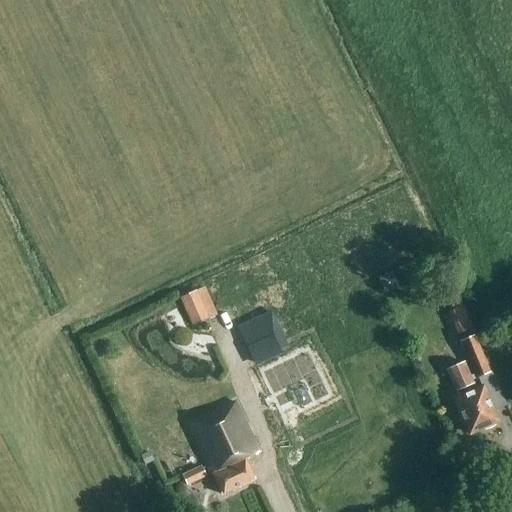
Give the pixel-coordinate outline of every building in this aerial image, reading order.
[(383,294),(397,287),(390,272),(376,279),(383,294)] [(216,317),(204,290),(179,301),(191,328),(216,317)] [(236,329),(255,369),(281,357),(279,352),(287,348),(271,313),(236,329)] [(191,344),(211,348),(214,335),(193,331),(191,344)] [(490,375),(474,338),(459,344),(474,382),(490,375)] [(469,434),(496,422),(481,388),(475,391),(462,361),(445,369),(457,398),(453,400),(469,434)] [(221,495),(254,480),(244,459),(258,453),(235,404),(189,425),(221,495)] [(149,454),(141,458),(144,466),(152,463),(149,454)] [(181,477),(187,488),(206,479),(201,468),(181,477)]
